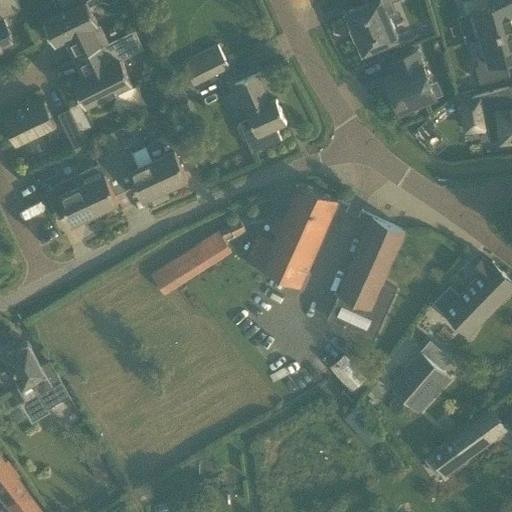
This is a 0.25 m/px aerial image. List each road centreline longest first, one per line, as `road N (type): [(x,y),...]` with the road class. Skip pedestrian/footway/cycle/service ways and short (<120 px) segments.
road 1 (residential): [(43,276),(365,142)]
road 2 (residential): [(365,142),(324,86),(283,0)]
road 3 (residential): [(460,214),(389,172),(365,142)]
